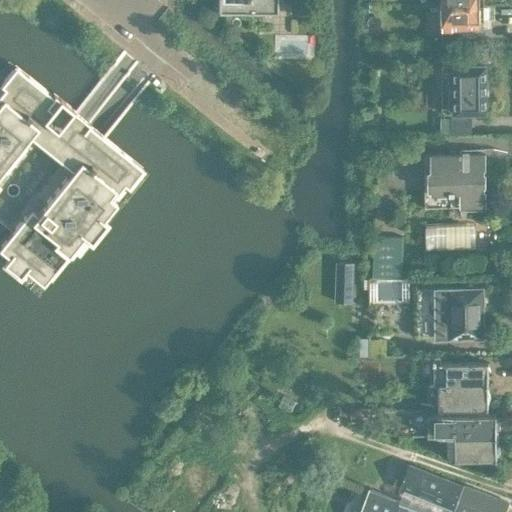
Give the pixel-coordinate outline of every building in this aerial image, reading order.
[(217,0),(217,11),(253,11),(253,6),(272,7),(271,0),(217,0)] [(485,4),(443,4),(443,28),(444,28),(444,43),(464,43),(464,28),(481,28),(481,20),(485,20),(485,4)] [(457,65),(457,61),(442,61),(442,112),(486,111),(485,65),(457,65)] [(127,186),(141,168),(142,167),(88,124),(89,122),(72,109),(73,109),(59,98),(58,98),(53,94),(52,95),(15,66),(0,83),(0,84),(3,87),(0,91),(0,222),(11,232),(0,245),(0,250),(8,257),(3,263),(19,276),(24,270),(42,284),(82,234),(90,240),(105,220),(102,218),(115,201),(111,198),(123,183),(127,186)] [(401,125),(401,109),(382,108),(382,124),(401,125)] [(487,206),(486,153),(425,154),(425,207),(487,206)] [(403,234),(376,233),(374,275),(402,275),(403,234)] [(357,298),(357,259),(337,259),(338,298),(357,298)] [(483,335),(483,287),(423,288),(423,335),(483,335)] [(362,337),(362,354),(371,354),(372,337),(362,337)] [(489,362),(440,362),(440,384),(489,384),(489,362)] [(381,384),(381,366),(366,365),(365,383),(381,384)] [(489,384),(440,384),(441,407),(489,406),(489,384)] [(500,428),(500,418),(497,418),(497,414),(429,415),(429,437),(448,437),(497,436),(497,428),(500,428)] [(500,455),(500,444),(497,444),(497,436),(448,437),(448,459),(497,458),(497,455),(500,455)] [(455,510),(464,486),(410,465),(401,489),(455,510)] [(344,511),(359,511),(369,488),(356,483),(344,511)] [(459,511),(504,511),(509,503),(464,486),(455,510),(459,511)] [(428,511),(370,489),(360,511),(428,511)]
